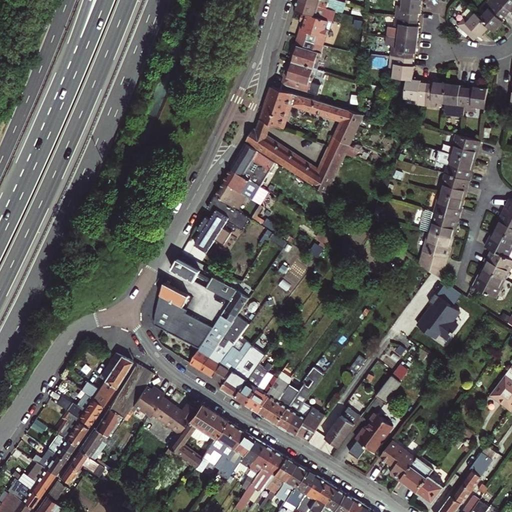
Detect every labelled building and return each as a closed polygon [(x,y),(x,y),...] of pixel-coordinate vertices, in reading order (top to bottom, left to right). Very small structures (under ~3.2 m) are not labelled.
[(319,5),(303,0),(296,0),(294,9),(303,11),(329,19),(330,15),(331,11),(326,9),(325,11),(318,9),(319,5)] [(303,0),(319,5),(343,12),(346,1),(342,0),(303,0)] [(393,14),(415,17),(416,10),(419,10),(420,0),(399,0),(399,3),(394,3),(393,14)] [(486,22),(494,29),(503,19),(501,17),(505,12),(492,0),(485,0),(481,5),(485,9),(479,15),(486,22)] [(511,8),(511,0),(492,0),(505,12),(509,7),(511,9),(511,8)] [(479,15),(471,8),(465,15),(461,11),(453,20),(470,35),(475,30),(477,32),(486,22),(479,15)] [(328,28),(326,28),(329,19),(303,11),(300,20),(302,21),(304,22),(303,26),(301,25),(300,29),(301,29),(299,36),(323,44),(328,28)] [(397,26),(396,35),(416,37),(417,23),(414,23),(415,17),(393,14),(392,26),(397,26)] [(388,53),(410,57),(411,50),(414,50),(416,37),(396,35),(395,43),(390,42),(388,53)] [(323,44),(299,36),(296,44),(292,43),(291,47),(319,56),(323,44)] [(319,56),(291,47),(289,53),(291,53),(294,54),(293,57),(291,56),(289,60),(313,67),(316,59),(318,60),(319,56)] [(410,64),(410,57),(388,53),(386,66),(392,66),(391,75),(404,76),(411,77),(413,64),(410,64)] [(313,67),(289,60),(288,63),(291,64),(290,66),(287,65),(285,65),(282,75),(285,76),(283,84),(308,92),(313,76),(310,76),(313,67)] [(411,103),(422,104),(425,82),(418,81),(418,78),(411,77),(404,76),(402,96),(411,97),(411,103)] [(431,83),(425,82),(422,104),(433,105),(434,100),(443,101),(445,81),(432,80),(431,83)] [(458,82),(445,81),(443,101),(441,112),(461,115),(462,108),(465,86),(458,85),(458,82)] [(334,104),(270,85),(260,117),(273,122),(283,125),(291,103),(331,115),(334,104)] [(472,87),(465,86),(462,108),(474,110),(475,105),(484,106),(486,86),(472,85),(472,87)] [(350,143),(364,113),(359,111),(351,109),(349,106),(347,108),(334,104),(331,115),(342,119),(335,135),(350,143)] [(268,131),(273,122),(260,117),(257,126),(268,131)] [(327,192),(350,143),(335,135),(318,171),(266,136),(268,131),(257,126),(254,128),(247,139),(327,192)] [(482,140),(480,139),(459,133),(456,132),(452,144),(456,145),(454,152),(474,159),(477,147),(480,147),(482,140)] [(247,142),(232,167),(260,185),(275,161),(247,142)] [(445,171),(471,179),(473,172),(471,171),(474,159),(454,152),(440,149),(437,160),(447,163),(445,171)] [(232,167),(224,180),(247,195),(248,196),(259,203),(268,190),(260,185),(232,167)] [(471,179),(445,171),(441,184),(445,184),(443,192),(463,198),(467,186),(469,187),(471,179)] [(224,180),(217,194),(240,208),(248,196),(247,195),(224,180)] [(434,210),(460,218),(462,211),(459,210),(463,198),(443,192),(440,199),(437,198),(434,210)] [(240,208),(217,194),(216,193),(208,206),(218,212),(214,218),(207,214),(200,227),(204,230),(197,243),(211,250),(218,237),(226,242),(233,229),(225,224),(228,217),(244,226),(251,215),(240,208)] [(511,198),(510,197),(500,215),(503,217),(497,228),(511,235),(511,198)] [(458,225),(460,218),(434,210),(425,208),(420,227),(431,231),(452,236),(456,224),(458,225)] [(511,235),(497,228),(491,239),(489,238),(486,244),(492,248),(511,258),(511,235)] [(421,262),(443,277),(451,249),(449,249),(452,236),(431,231),(429,238),(427,237),(423,249),(425,250),(421,262)] [(510,271),(511,267),(511,258),(492,248),(488,255),(491,256),(485,267),(504,277),(507,270),(510,271)] [(179,258),(174,269),(230,299),(237,289),(179,258)] [(504,277),(485,267),(479,279),(477,278),(474,284),(497,296),(503,285),(500,284),(504,277)] [(189,294),(167,283),(165,288),(162,295),(158,314),(158,324),(200,346),(213,326),(187,309),(189,306),(184,303),(189,294)] [(200,346),(191,361),(202,368),(227,330),(250,296),(237,289),(230,299),(225,308),(231,312),(227,318),(221,314),(213,326),(200,346)] [(346,294),(342,291),(333,303),(337,306),(346,294)] [(461,310),(436,293),(431,301),(435,304),(430,311),(427,309),(417,325),(437,338),(440,333),(449,339),(458,325),(453,321),(461,310)] [(227,330),(202,368),(213,374),(236,340),(245,328),(240,324),(233,334),(227,330)] [(236,340),(213,374),(225,381),(245,354),(253,343),(247,340),(243,345),(236,340)] [(221,386),(236,395),(259,364),(267,354),(253,343),(245,354),(225,381),(221,386)] [(133,360),(121,354),(116,352),(110,361),(114,364),(104,379),(99,386),(111,393),(133,360)] [(350,369),(357,373),(366,358),(359,354),(350,369)] [(114,364),(110,361),(99,376),(104,379),(114,364)] [(154,372),(144,367),(137,362),(109,408),(124,416),(133,403),(146,384),(154,372)] [(247,402),(268,370),(259,364),(236,395),(247,402)] [(288,429),(303,402),(305,400),(325,373),(314,365),(307,375),(313,379),(309,385),(305,382),(300,389),(295,397),(278,422),(288,429)] [(278,376),(276,378),(280,381),(288,368),(284,366),(278,376)] [(247,402),(257,408),(276,380),(276,378),(278,376),(268,370),(247,402)] [(511,406),(511,378),(506,373),(491,392),(503,401),(502,402),(510,408),(511,406)] [(402,381),(393,374),(378,394),(387,401),(402,381)] [(98,388),(87,380),(81,389),(92,397),(84,409),(73,401),(67,409),(68,410),(90,425),(111,393),(99,386),(98,388)] [(267,415),(281,393),(286,386),(276,380),(257,408),(267,415)] [(156,391),(146,384),(133,403),(149,414),(151,412),(162,396),(164,393),(158,388),(156,391)] [(267,415),(278,422),(295,397),(300,389),(294,385),(286,396),(281,393),(267,415)] [(182,410),(162,396),(151,412),(180,433),(198,409),(188,402),(182,410)] [(303,424),(315,431),(327,414),(305,400),(303,402),(288,429),(297,434),(303,424)] [(214,436),(227,418),(203,402),(198,409),(180,433),(169,448),(194,465),(200,457),(183,445),(197,425),(214,436)] [(339,445),(361,416),(348,407),(326,436),(339,445)] [(109,408),(95,430),(108,439),(124,416),(109,408)] [(76,445),(89,427),(90,425),(68,410),(64,417),(67,418),(57,432),(59,433),(76,445)] [(375,451),(387,435),(386,432),(390,431),(395,425),(377,412),(372,418),(374,420),(368,428),(366,426),(357,438),(375,451)] [(214,457),(236,424),(227,418),(214,436),(200,457),(194,465),(204,472),(214,457)] [(46,426),(36,419),(31,425),(41,433),(46,426)] [(220,468),(246,430),(236,424),(214,457),(218,459),(212,468),(218,471),(220,468)] [(102,439),(106,442),(108,439),(95,430),(94,429),(80,449),(90,456),(102,439)] [(220,468),(230,474),(255,436),(246,430),(220,468)] [(66,459),(76,445),(59,433),(49,448),(66,459)] [(241,469),(244,471),(264,442),(255,436),(230,474),(226,479),(230,482),(233,477),(235,477),(241,469)] [(403,477),(419,457),(394,438),(380,457),(389,463),(392,462),(396,465),(392,471),(393,475),(400,481),(403,477)] [(247,489),(274,447),(264,442),(244,471),(248,474),(242,485),(247,489)] [(252,504),(266,484),(285,454),(274,447),(247,489),(244,493),(250,497),(247,501),(252,504)] [(56,473),(66,459),(49,448),(48,448),(42,457),(36,453),(32,458),(37,461),(40,462),(45,466),(56,473)] [(69,463),(79,469),(82,465),(92,472),(99,462),(90,456),(80,449),(69,463)] [(455,511),(458,509),(494,458),(484,451),(472,467),(473,468),(454,495),(453,494),(439,511),(455,511)] [(499,472),(509,456),(503,451),(497,458),(501,461),(495,469),(499,472)] [(277,491),(296,461),(285,454),(266,484),(277,491)] [(403,477),(419,489),(430,474),(435,467),(420,455),(419,457),(403,477)] [(40,462),(37,461),(28,473),(36,479),(45,466),(40,462)] [(285,500),(286,499),(307,467),(296,461),(277,491),(275,494),(285,500)] [(69,463),(60,476),(70,482),(79,469),(69,463)] [(56,473),(45,466),(36,479),(28,473),(24,471),(21,475),(15,470),(12,474),(17,478),(41,496),(56,473)] [(307,467),(286,499),(296,506),(316,473),(307,467)] [(307,503),(310,505),(326,479),(316,473),(296,506),(292,511),(303,511),(306,508),(304,507),(307,503)] [(430,474),(419,489),(433,500),(445,485),(430,474)] [(17,478),(8,490),(10,492),(30,505),(32,507),(41,496),(17,478)] [(320,510),(335,484),(326,479),(310,505),(320,510)] [(57,480),(46,495),(57,502),(67,487),(57,480)] [(483,496),(489,486),(485,483),(483,482),(477,492),(483,496)] [(331,511),(345,490),(335,484),(320,510),(318,511),(331,511)] [(70,489),(67,487),(57,502),(60,504),(70,489)] [(345,490),(331,511),(344,511),(354,495),(345,490)] [(0,505),(0,511),(25,511),(30,505),(10,492),(0,505)] [(455,511),(471,511),(481,499),(474,494),(462,511),(459,510),(458,509),(455,511)] [(57,511),(62,505),(60,504),(57,502),(46,495),(34,511),(57,511)] [(357,511),(363,501),(354,495),(344,511),(357,511)] [(121,504),(126,507),(130,502),(125,498),(121,504)] [(471,511),(485,511),(490,505),(481,499),(471,511)] [(370,511),(373,508),(373,507),(363,501),(357,511),(370,511)] [(131,509),(135,511),(144,511),(130,502),(126,507),(130,510),(131,509)] [(510,511),(511,510),(511,505),(507,503),(500,511),(510,511)]
